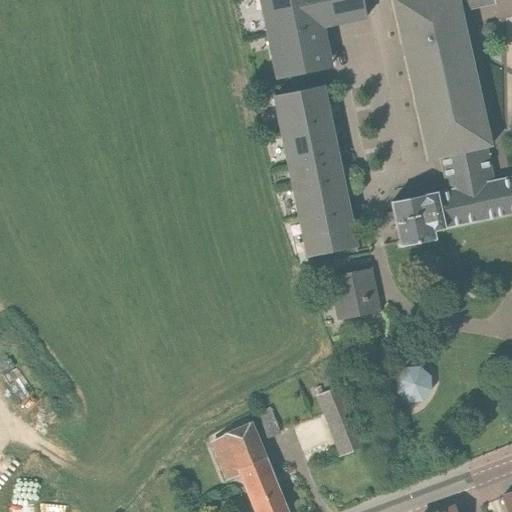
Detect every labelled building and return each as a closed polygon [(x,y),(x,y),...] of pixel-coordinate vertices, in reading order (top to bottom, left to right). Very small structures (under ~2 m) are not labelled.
[(277,0),(281,16),(274,18),(278,38),(286,36),(290,57),(283,59),(287,78),(325,70),(325,69),(339,66),(334,42),(372,34),(364,0),(277,0)] [(493,2),(493,1),(494,1),(493,0),(391,0),(427,160),(439,157),(446,191),(390,202),(392,213),(383,215),(385,223),(394,220),(400,247),(435,239),(433,231),(511,214),(511,177),(493,181),(485,147),(490,146),(460,11),(491,5),(491,4),(492,4),(493,3),(493,2)] [(274,96),(281,134),(330,123),(322,86),(303,90),(274,96)] [(281,134),(288,167),(337,157),(330,123),(281,134)] [(288,167),(292,187),(341,176),(337,157),(288,167)] [(292,187),(298,220),(348,210),(341,176),(292,187)] [(348,210),(298,220),(305,257),(336,251),(356,247),(348,210)] [(337,321),(343,319),(380,312),(371,268),(328,277),(337,321)] [(404,399),(418,398),(428,387),(426,373),(416,364),(402,365),(393,376),(393,390),(404,399)] [(363,447),(339,388),(322,394),(320,387),(315,388),(318,396),(316,396),(341,456),(363,447)] [(280,432),(272,414),(270,407),(257,412),(267,437),(280,432)] [(240,475),(255,511),(286,511),(250,423),(232,431),(211,440),(226,480),(240,475)] [(511,511),(511,493),(501,497),(505,511),(511,511)] [(214,501),(213,511),(233,511),(234,501),(214,501)]
